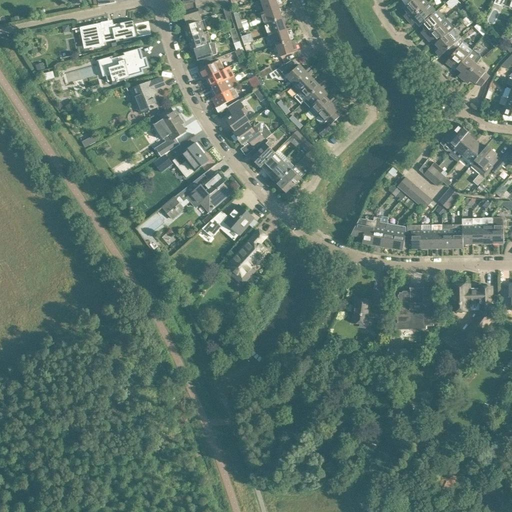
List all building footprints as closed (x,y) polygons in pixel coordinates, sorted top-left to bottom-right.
[(188,0),(182,0),(183,0),(183,3),(185,10),(185,13),(191,11),(188,0)] [(188,0),(191,11),(197,9),(194,0),(188,0)] [(194,0),(197,9),(199,9),(202,8),(203,8),(201,0),(194,0)] [(227,0),(219,0),(220,5),(223,7),(225,14),(230,12),(228,3),(227,0)] [(262,0),(261,0),(265,11),(265,12),(279,7),(283,6),(281,0),(262,0)] [(402,0),(400,1),(404,8),(407,13),(404,16),(408,21),(423,7),(428,3),(426,0),(402,0)] [(428,3),(423,7),(408,21),(412,25),(416,22),(420,27),(421,25),(431,16),(432,14),(433,15),(436,11),(428,3)] [(283,18),(279,7),(265,12),(265,11),(261,13),(265,24),(283,18)] [(36,8),(10,13),(11,21),(38,16),(36,8)] [(183,14),(187,25),(187,26),(199,21),(200,22),(202,21),(201,15),(204,14),(202,8),(199,9),(197,9),(191,11),(185,13),(183,14)] [(461,11),(467,17),(470,14),(465,8),(461,11)] [(421,32),(425,37),(446,19),(438,10),(436,11),(433,15),(432,14),(431,16),(421,25),(425,29),(421,32)] [(475,20),(470,14),(467,17),(472,23),(475,20)] [(269,36),(273,35),(273,34),(287,29),(283,18),(265,24),(269,36)] [(446,19),(425,37),(430,42),(433,39),(437,43),(452,30),(454,28),(446,19)] [(101,23),(81,27),(84,42),(93,40),(95,47),(104,45),(103,42),(123,38),(123,40),(137,37),(134,20),(120,23),(120,24),(113,25),(112,22),(102,24),(101,23)] [(202,21),(200,22),(199,21),(187,26),(187,25),(184,26),(188,38),(209,31),(205,20),(202,21)] [(291,28),(287,29),(273,34),(273,35),(276,46),(294,39),(291,28)] [(437,43),(435,44),(439,49),(436,52),(440,57),(444,53),(459,40),(460,39),(452,30),(437,43)] [(191,49),(194,49),(194,48),(207,45),(207,44),(209,43),(212,43),(209,31),(188,38),(191,49)] [(504,31),(501,39),(507,41),(508,40),(510,33),(504,31)] [(234,43),(240,41),(238,35),(232,37),(234,43)] [(276,46),(280,57),(298,51),(294,39),(276,46)] [(498,44),(492,39),(489,42),(495,48),(498,44)] [(446,63),(451,67),(455,70),(457,69),(458,67),(467,57),(469,55),(468,55),(472,51),(459,40),(444,53),(450,58),(446,63)] [(207,45),(194,48),(194,49),(198,60),(196,61),(198,66),(213,60),(211,56),(213,55),(217,54),(215,42),(212,43),(209,43),(207,44),(207,45)] [(112,57),(99,60),(100,62),(99,62),(102,71),(103,71),(104,74),(111,72),(113,81),(114,83),(117,82),(120,82),(119,81),(125,79),(124,74),(127,73),(128,77),(143,72),(142,69),(148,67),(146,58),(143,59),(140,48),(123,53),(124,55),(112,59),(112,57)] [(459,76),(464,80),(476,64),(481,58),(480,56),(479,55),(478,54),(477,53),(476,53),(475,52),(474,51),(472,51),(468,55),(469,55),(467,57),(458,67),(457,69),(462,72),(459,76)] [(203,80),(208,78),(207,78),(220,72),(220,71),(226,68),(221,59),(198,71),(203,80)] [(507,69),(511,64),(511,62),(508,59),(502,65),(507,69)] [(287,78),(294,85),(310,69),(308,66),(304,69),(300,65),(298,67),(291,60),(273,72),(269,74),(273,79),(275,78),(279,80),(283,80),(287,78)] [(43,63),(35,65),(37,72),(45,70),(43,63)] [(486,72),(476,64),(464,80),(468,84),(471,80),(476,84),(477,83),(481,87),(490,77),(485,73),(486,72)] [(261,79),(269,74),(273,72),(270,66),(258,74),(261,79)] [(208,78),(206,79),(207,80),(209,83),(210,82),(212,87),(234,76),(229,67),(226,68),(220,71),(220,72),(208,78)] [(296,95),(314,79),(310,75),(313,72),(310,69),(294,85),(290,88),(296,95)] [(53,72),(44,74),(46,81),(55,78),(53,72)] [(239,85),(234,76),(212,87),(217,96),(229,90),(234,87),(239,85)] [(131,89),(141,113),(158,106),(152,90),(165,85),(162,78),(151,82),(151,83),(147,84),(147,83),(131,89)] [(251,79),(248,80),(253,89),(256,87),(257,89),(262,86),(259,81),(254,84),(251,79)] [(304,101),(307,99),(324,83),(321,80),(317,83),(314,79),(296,95),(294,98),(301,105),(304,101)] [(311,107),(313,105),(314,106),(325,95),(325,96),(327,94),(323,89),(326,86),(324,83),(307,99),(304,101),(311,108),(311,107)] [(217,96),(212,98),(217,107),(216,107),(219,112),(228,107),(226,103),(239,97),(234,87),(229,90),(217,96)] [(260,88),(253,92),(261,102),(267,98),(260,88)] [(503,96),(508,99),(511,99),(511,89),(508,88),(506,89),(503,96)] [(328,99),(325,96),(325,95),(314,106),(313,105),(311,107),(311,108),(309,110),(315,117),(318,115),(335,99),(332,96),(328,99)] [(234,115),(227,120),(236,131),(236,132),(250,122),(245,115),(247,114),(247,112),(241,103),(246,100),(244,97),(228,107),(234,115)] [(325,122),(326,121),(330,125),(341,114),(337,110),(338,110),(334,105),(337,102),(335,99),(318,115),(325,122)] [(277,103),(282,109),(285,106),(281,100),(277,103)] [(290,112),(285,106),(282,109),(286,115),(290,112)] [(158,113),(150,117),(155,125),(154,125),(163,139),(164,139),(167,142),(155,150),(160,157),(180,144),(176,138),(185,132),(181,125),(183,123),(176,111),(162,120),(158,113)] [(289,119),(294,124),(298,121),(292,115),(289,119)] [(303,126),(301,123),(298,121),(294,124),(300,129),(303,126)] [(236,132),(236,131),(234,132),(243,144),(249,140),(255,148),(256,148),(266,139),(271,134),(268,130),(254,128),(252,129),(248,123),(250,122),(236,132)] [(469,132),(459,124),(448,137),(446,135),(447,134),(440,142),(444,145),(444,146),(444,147),(444,148),(444,149),(445,149),(445,150),(446,151),(447,151),(448,151),(449,152),(450,151),(451,151),(453,148),(454,148),(469,132)] [(320,133),(323,138),(333,130),(329,126),(320,133)] [(292,135),(301,144),(305,139),(297,131),(292,135)] [(454,149),(448,155),(457,163),(463,156),(476,141),(473,138),(475,136),(470,131),(469,131),(469,132),(454,148),(454,149)] [(259,151),(252,159),(255,162),(254,164),(258,167),(259,166),(261,168),(262,167),(261,166),(275,153),(275,152),(270,147),(272,145),(266,139),(256,148),(259,151)] [(313,148),(305,139),(301,144),(309,152),(313,148)] [(485,149),(476,141),(463,156),(472,164),(485,149)] [(196,144),(175,160),(176,160),(180,165),(177,168),(185,179),(209,160),(204,154),(201,151),(203,150),(198,143),(196,144)] [(484,179),(491,170),(494,167),(493,167),(489,164),(497,154),(488,146),(485,149),(472,164),(470,167),(479,175),(473,183),(477,187),(484,179)] [(262,167),(270,175),(283,161),(275,153),(261,166),(262,167)] [(504,155),(493,167),(494,167),(491,170),(496,174),(503,166),(507,170),(511,164),(511,154),(508,159),(504,155)] [(162,172),(168,167),(172,164),(172,163),(165,155),(154,163),(162,172)] [(310,168),(314,164),(306,155),(301,160),(310,168)] [(283,161),(270,175),(278,183),(279,183),(292,169),(295,167),(286,158),(283,161)] [(439,166),(434,162),(424,174),(429,178),(439,166)] [(439,166),(429,178),(433,182),(441,173),(444,170),(439,166)] [(279,183),(278,183),(277,184),(286,193),(301,178),(292,169),(279,183)] [(201,203),(209,212),(232,193),(223,184),(226,181),(218,172),(204,184),(199,179),(176,199),(174,197),(163,207),(173,219),(185,209),(183,208),(191,201),(196,207),(201,203)] [(441,173),(433,182),(438,186),(442,181),(448,186),(449,185),(452,182),(441,173)] [(398,186),(403,190),(410,181),(406,177),(398,186)] [(403,190),(407,194),(415,185),(410,181),(403,190)] [(407,194),(411,198),(419,189),(415,185),(407,194)] [(460,196),(458,195),(450,188),(447,193),(456,200),(460,196)] [(416,202),(424,193),(419,189),(411,198),(416,202)] [(428,197),(424,193),(416,202),(420,206),(421,206),(428,197)] [(456,200),(447,193),(443,197),(452,205),(456,200)] [(401,201),(409,209),(414,203),(405,196),(401,201)] [(429,206),(433,201),(428,197),(421,206),(425,210),(429,206)] [(443,197),(439,202),(448,210),(452,205),(443,197)] [(511,203),(503,202),(502,204),(510,211),(511,209),(511,203)] [(220,213),(214,219),(222,226),(228,231),(232,228),(239,234),(254,218),(239,205),(227,219),(220,213)] [(206,225),(213,219),(209,214),(202,221),(206,225)] [(366,219),(360,218),(351,235),(364,237),(362,243),(373,245),(376,228),(378,216),(374,216),(374,220),(368,219),(369,218),(366,218),(366,219)] [(376,228),(373,245),(383,247),(387,224),(381,223),(381,217),(378,216),(376,228)] [(206,225),(202,229),(213,238),(222,226),(214,219),(213,219),(206,225)] [(483,219),(483,220),(483,244),(494,244),(493,219),(483,219)] [(494,244),(504,244),(504,226),(504,219),(493,219),(494,244)] [(463,244),(473,244),(473,220),(462,220),(463,225),(463,244)] [(483,220),(473,220),(473,244),(483,244),(483,220)] [(383,247),(393,249),(397,226),(387,224),(383,247)] [(432,231),(432,249),(443,249),(442,225),(432,226),(432,231)] [(452,225),(442,225),(443,249),(453,249),(452,225)] [(452,225),(453,249),(463,248),(463,244),(463,225),(452,225)] [(404,247),(408,247),(408,239),(405,239),(406,233),(406,227),(397,226),(393,249),(403,251),(404,247)] [(407,226),(408,239),(408,247),(412,247),(412,249),(422,249),(422,232),(422,226),(407,226)] [(266,236),(259,230),(228,266),(243,279),(268,251),(259,244),(266,236)] [(432,231),(422,232),(422,249),(432,249),(432,231)] [(471,348),(492,318),(492,287),(479,287),(479,290),(470,290),(470,284),(452,285),(452,311),(471,311),(470,310),(479,310),(479,315),(461,341),(471,348)] [(397,323),(397,328),(411,328),(411,330),(427,329),(427,326),(434,326),(433,297),(437,297),(436,290),(433,290),(433,288),(424,288),(424,287),(410,287),(410,292),(400,293),(400,300),(398,300),(398,311),(397,311),(397,323)] [(380,317),(383,293),(375,292),(374,301),(355,298),(352,323),(368,324),(369,316),(380,317)] [(395,400),(389,406),(399,415),(405,409),(400,405),(395,400)] [(295,434),(290,441),(295,445),(301,438),(295,434)] [(365,436),(361,442),(367,447),(372,441),(365,436)] [(333,461),(338,453),(324,442),(318,450),(333,461)]
